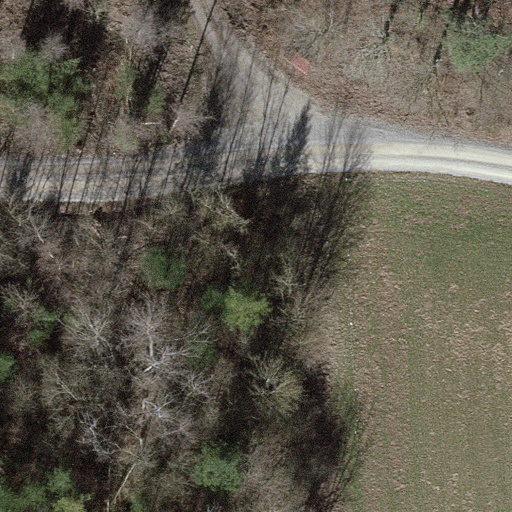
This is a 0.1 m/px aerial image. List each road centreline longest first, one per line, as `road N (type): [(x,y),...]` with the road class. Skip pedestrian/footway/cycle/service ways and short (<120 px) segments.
road 1 (track): [(511,178),(407,155),(255,156),(57,185),(0,183)]
road 2 (track): [(194,0),(255,156)]
